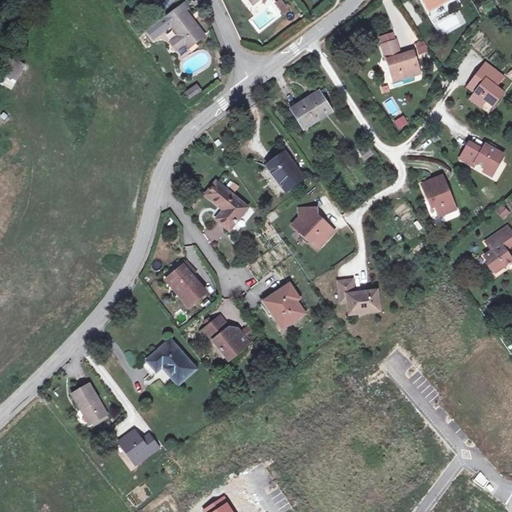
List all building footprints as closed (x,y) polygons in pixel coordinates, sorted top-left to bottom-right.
[(281,0),(276,4),(285,14),(289,11),(281,0)] [(423,0),(429,11),(447,0),(423,0)] [(183,3),(168,15),(172,21),(169,23),(179,36),(171,43),(176,50),(185,44),(189,49),(205,36),(187,11),(189,10),(183,3)] [(388,60),(393,78),(401,75),(402,79),(420,74),(413,51),(401,55),(396,40),(381,45),(386,61),(388,60)] [(12,58),(0,76),(0,82),(12,90),(26,65),(12,58)] [(486,101),(493,107),(503,93),(496,88),(503,78),(486,64),(472,82),(475,85),(471,90),(476,93),(471,100),(481,107),(486,101)] [(402,79),(401,75),(393,78),(392,78),(395,88),(404,85),(402,79)] [(197,85),(184,94),(189,101),(202,92),(197,85)] [(332,112),(319,91),(291,109),(304,130),(332,112)] [(404,115),(393,121),(398,130),(409,125),(404,115)] [(483,150),(469,143),(463,154),(476,161),(475,163),(494,173),(504,155),(486,145),(483,150)] [(372,155),(367,148),(360,153),(365,160),(372,155)] [(285,191),(303,178),(285,154),(268,167),(285,191)] [(494,173),(475,163),(476,161),(463,154),(460,159),(492,177),(494,173)] [(456,210),(443,177),(422,185),(429,201),(432,200),(439,217),(456,210)] [(230,230),(248,208),(216,182),(206,195),(224,210),(217,219),(230,230)] [(486,201),(493,199),(489,186),(482,188),(486,201)] [(497,211),(504,218),(509,213),(502,206),(497,211)] [(313,241),(320,247),(334,232),(323,221),(322,222),(317,218),(317,209),(299,209),(300,218),(293,226),(311,243),(313,241)] [(511,233),(508,227),(501,232),(510,244),(511,245),(511,244),(511,233)] [(510,244),(501,232),(485,243),(492,252),(484,257),(495,273),(511,261),(511,260),(504,249),(510,244)] [(187,263),(183,266),(192,276),(195,273),(187,263)] [(206,293),(192,276),(183,266),(168,279),(181,294),(179,296),(189,307),(206,293)] [(339,282),(341,299),(348,298),(348,302),(350,315),(380,311),(377,291),(354,294),(352,280),(339,282)] [(299,299),(289,285),(270,298),(275,307),(270,310),(283,329),(305,314),(296,301),(299,299)] [(270,310),(275,307),(270,298),(265,302),(270,310)] [(210,344),(214,341),(227,358),(242,347),(244,349),(250,345),(238,329),(230,328),(221,316),(214,322),(210,318),(205,322),(209,326),(201,332),(210,344)] [(178,384),(195,370),(170,342),(148,362),(157,371),(163,366),(178,384)] [(244,349),(242,347),(227,358),(233,365),(247,353),(244,349)] [(107,415),(90,385),(72,395),(82,410),(83,409),(91,424),(93,423),(105,416),(107,415)] [(105,416),(93,423),(95,426),(107,419),(105,416)] [(142,441),(135,431),(119,443),(135,465),(158,448),(149,436),(142,441)]
